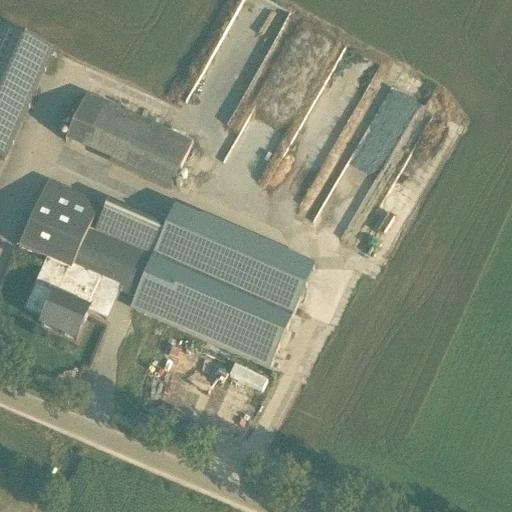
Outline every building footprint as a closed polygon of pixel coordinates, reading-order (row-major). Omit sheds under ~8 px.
[(255,0),(243,0),(240,12),(262,19),(256,38),(273,43),(283,8),(255,0)] [(0,160),(5,163),(50,49),(0,29),(0,160)] [(399,146),(419,107),(388,91),(367,130),(399,146)] [(86,100),(67,144),(172,192),(193,145),(154,128),(86,100)] [(296,309),(312,273),(177,213),(169,232),(154,263),(94,236),(90,234),(101,208),(48,185),(19,251),(71,274),(60,301),(53,297),(35,290),(25,313),(44,322),(41,327),(76,342),(89,313),(78,308),(89,281),(138,302),(134,313),(269,372),(296,309)]
